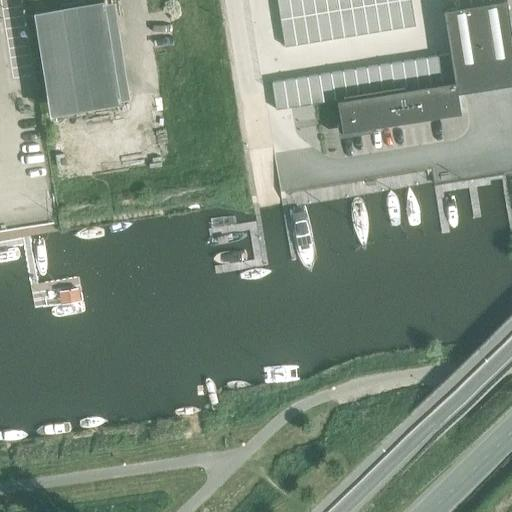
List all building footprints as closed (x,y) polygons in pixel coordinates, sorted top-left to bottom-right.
[(288,0),(275,0),(279,19),(291,17),(288,0)] [(300,0),(288,0),(291,17),(303,15),(300,0)] [(312,0),(300,0),(303,15),(315,13),(312,0)] [(324,0),(312,0),(315,13),(327,11),(324,0)] [(336,0),(324,0),(327,11),(338,9),(336,0)] [(349,0),(336,0),(338,9),(350,8),(349,0)] [(346,98),(336,100),(341,132),(459,113),(456,93),(511,83),(511,43),(505,0),(503,0),(442,10),(453,81),(440,83),(429,85),(417,87),(405,89),(393,91),(381,93),(370,95),(358,96),(346,98)] [(402,28),(402,27),(397,0),(386,2),(390,30),(402,28)] [(402,28),(414,26),(409,0),(397,0),(402,27),(402,28)] [(456,0),(444,0),(446,9),(458,7),(456,0)] [(44,12),(60,112),(116,103),(101,4),(84,6),(84,1),(60,5),(61,10),(44,12)] [(378,31),(390,30),(386,2),(374,4),(378,31)] [(362,6),(366,33),(378,31),(374,4),(362,6)] [(355,35),(366,33),(362,6),(350,8),(355,35)] [(338,9),(343,37),(355,35),(350,8),(338,9)] [(331,39),(343,37),(338,9),(327,11),(331,37),(331,39)] [(327,11),(315,13),(319,41),(331,39),(331,37),(327,11)] [(319,41),(315,13),(303,15),(308,43),(319,41)] [(308,43),(303,15),(291,17),(296,45),(308,43)] [(291,17),(279,19),(283,47),(296,45),(291,17)] [(449,54),(436,56),(440,83),(453,81),(449,54)] [(436,56),(424,58),(429,85),(440,83),(436,56)] [(424,58),(412,60),(417,87),(429,85),(424,58)] [(412,60),(401,61),(405,89),(417,87),(412,60)] [(401,61),(389,63),(393,91),(405,89),(401,61)] [(389,63),(377,65),(381,93),(393,91),(389,63)] [(377,65),(365,67),(370,95),(381,93),(377,65)] [(365,67),(354,69),(358,96),(370,95),(365,67)] [(354,69),(342,71),(346,98),(358,96),(354,69)] [(342,71),(330,73),(334,100),(336,100),(346,98),(342,71)] [(330,73),(318,74),(323,102),(334,100),(330,73)] [(318,74),(307,76),(311,104),(323,102),(318,74)] [(307,76),(295,78),(299,106),(311,104),(307,76)] [(295,78),(283,80),(287,108),(299,106),(295,78)] [(283,80),(270,82),(275,110),(287,108),(283,80)] [(4,391),(0,391),(0,465),(15,463),(4,391)]
